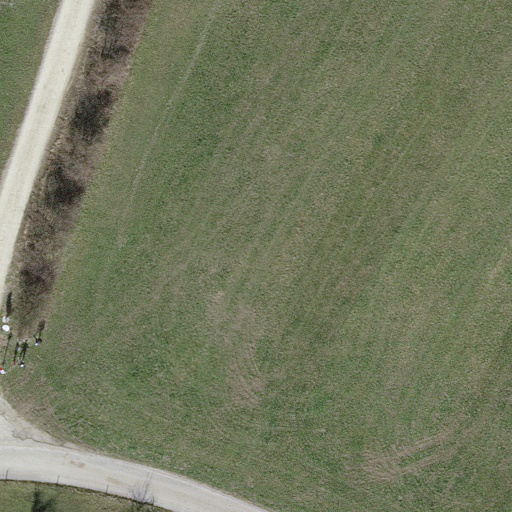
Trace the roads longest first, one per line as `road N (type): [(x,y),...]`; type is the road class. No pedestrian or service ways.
road 1 (track): [(78,0),(0,249)]
road 2 (residential): [(219,511),(94,472),(0,462)]
